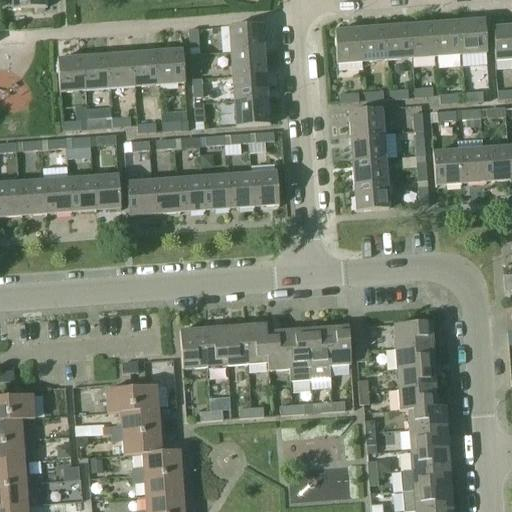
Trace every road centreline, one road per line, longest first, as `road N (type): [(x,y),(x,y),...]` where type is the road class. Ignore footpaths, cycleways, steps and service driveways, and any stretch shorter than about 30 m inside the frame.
road 1 (tertiary): [(308,275),(437,268),(461,279),(473,306),(484,454)]
road 2 (tertiary): [(0,299),(308,275)]
road 3 (residential): [(308,275),(291,5)]
